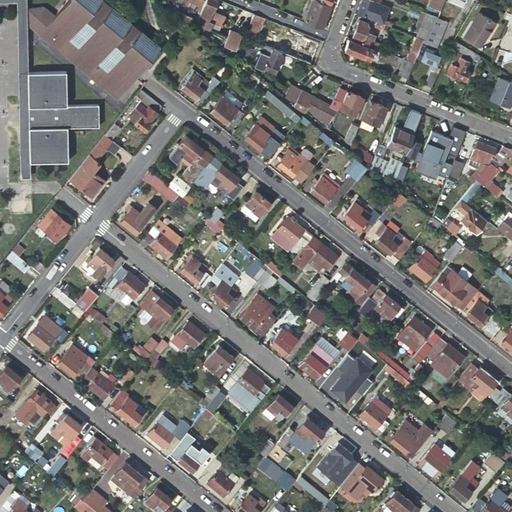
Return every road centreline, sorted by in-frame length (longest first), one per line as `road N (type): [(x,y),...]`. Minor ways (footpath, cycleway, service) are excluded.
road 1 (residential): [(455,511),(95,219)]
road 2 (residential): [(511,370),(181,109)]
road 3 (residential): [(218,511),(2,336)]
road 4 (residential): [(333,37),(322,63),(511,137)]
road 5 (residential): [(2,336),(95,219)]
road 6 (residential): [(95,219),(181,109)]
